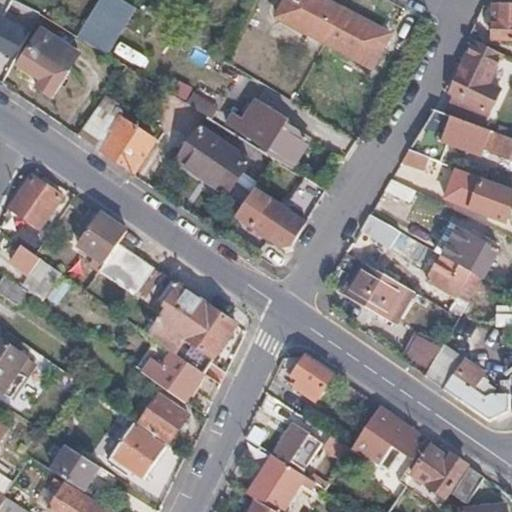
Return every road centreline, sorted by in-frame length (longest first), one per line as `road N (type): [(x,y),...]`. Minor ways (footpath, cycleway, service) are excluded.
road 1 (residential): [(458,11),(288,310)]
road 2 (tertiary): [(288,310),(17,122)]
road 3 (tertiary): [(511,461),(288,310)]
road 4 (residential): [(288,310),(190,511)]
